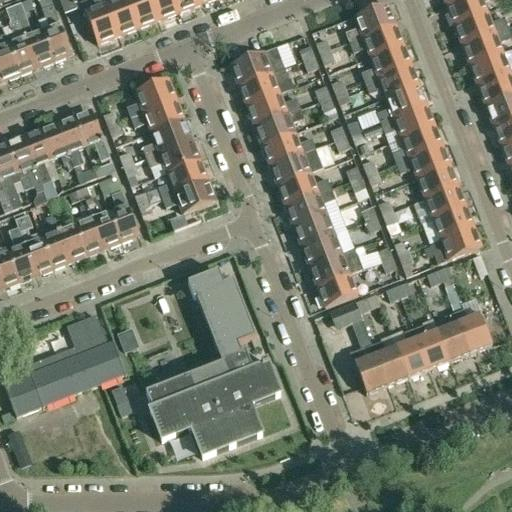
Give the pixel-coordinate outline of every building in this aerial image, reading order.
[(37,0),(50,33),(43,36),(55,67),(66,63),(66,59),(72,57),(49,0),(37,0)] [(58,0),(65,17),(77,12),(72,0),(58,0)] [(90,0),(96,12),(85,16),(97,47),(118,39),(103,0),(90,0)] [(103,0),(118,39),(139,31),(127,0),(117,4),(114,0),(103,0)] [(126,0),(127,0),(139,31),(159,24),(149,0),(126,0)] [(149,0),(159,24),(179,16),(172,0),(149,0)] [(172,0),(179,16),(199,8),(195,0),(172,0)] [(195,0),(199,8),(219,1),(218,0),(195,0)] [(442,0),(446,9),(469,0),(442,0)] [(469,0),(446,9),(454,29),(487,17),(482,5),(494,0),(469,0)] [(29,33),(19,8),(14,10),(39,73),(55,67),(43,36),(34,39),(31,32),(29,33)] [(387,8),(355,21),(359,32),(345,37),(349,47),(395,29),(387,8)] [(7,13),(12,26),(9,27),(11,32),(4,35),(5,38),(21,80),(39,73),(14,10),(7,13)] [(454,29),(462,49),(508,32),(504,22),(491,27),(487,17),(454,29)] [(366,51),(371,62),(403,49),(395,29),(349,47),(353,56),(366,51)] [(511,52),(511,42),(511,41),(508,32),(462,49),(470,70),(502,57),(511,52)] [(311,36),(320,59),(331,54),(326,43),(324,44),(319,33),(311,36)] [(0,75),(4,86),(21,80),(5,38),(0,39),(0,75)] [(361,77),(365,87),(411,69),(403,49),(371,62),(375,72),(361,77)] [(299,54),(303,65),(314,61),(310,50),(299,54)] [(277,51),(231,69),(239,90),(285,73),(277,51)] [(335,65),(331,54),(320,59),(324,69),(335,65)] [(470,70),(476,85),(478,90),(510,77),(502,57),(470,70)] [(318,71),(314,61),(303,65),(307,76),(318,71)] [(418,90),(411,69),(365,87),(369,97),(363,99),(367,109),(372,107),(418,90)] [(279,98),(279,97),(294,91),(290,81),(288,82),(285,73),(239,90),(247,110),(279,98)] [(478,90),(480,94),(486,110),(511,99),(511,82),(510,77),(478,90)] [(127,111),(131,122),(177,104),(169,83),(136,96),(140,106),(127,111)] [(346,94),(342,84),(331,88),(335,99),(346,94)] [(315,94),(319,106),(330,101),(326,90),(315,94)] [(426,110),(418,90),(372,107),(380,128),(426,110)] [(350,105),(346,94),(335,99),(339,109),(350,105)] [(283,108),(279,98),(247,110),(255,130),(301,113),(297,103),(283,108)] [(511,99),(486,110),(493,130),(511,122),(511,99)] [(334,111),(330,101),(319,106),(323,116),(334,111)] [(148,127),(152,137),(184,124),(177,104),(131,122),(135,132),(148,127)] [(434,130),(426,110),(380,128),(362,135),(351,139),(355,149),(366,145),(365,144),(377,139),(377,141),(381,139),(381,138),(384,136),(388,148),(434,130)] [(255,130),(263,150),(295,138),(291,127),(304,122),(301,113),(255,130)] [(109,158),(93,116),(87,118),(84,115),(74,119),(86,151),(94,148),(97,154),(99,153),(102,160),(109,158)] [(104,119),(108,130),(120,126),(116,115),(104,119)] [(83,175),(80,169),(84,167),(78,154),(86,151),(74,119),(57,126),(73,172),(73,171),(76,178),(79,188),(97,181),(93,171),(83,175)] [(511,122),(493,130),(501,150),(511,145),(511,122)] [(142,151),(146,162),(192,144),(184,124),(152,137),(156,146),(142,151)] [(362,135),(358,124),(346,128),(351,139),(362,135)] [(57,126),(40,133),(52,164),(61,161),(63,167),(65,166),(68,174),(73,172),(57,126)] [(108,130),(112,141),(124,136),(120,126),(108,130)] [(331,135),(335,146),(346,141),(341,130),(331,135)] [(442,150),(434,130),(388,148),(396,168),(442,150)] [(40,133),(23,139),(40,189),(59,182),(52,164),(40,133)] [(322,150),(334,145),(329,134),(321,138),(322,141),(319,142),(322,150)] [(263,150),(271,171),(316,153),(312,143),(299,148),(295,138),(263,150)] [(20,185),(28,182),(32,192),(40,189),(23,139),(6,146),(20,185)] [(350,152),(346,141),(335,146),(339,156),(350,152)] [(164,167),(168,177),(200,164),(192,144),(146,162),(150,172),(164,167)] [(511,145),(501,150),(509,170),(511,168),(511,145)] [(6,146),(0,148),(0,183),(11,215),(22,210),(14,188),(20,185),(6,146)] [(359,150),(362,157),(370,154),(369,152),(371,152),(370,149),(368,149),(367,147),(359,150)] [(413,172),(417,182),(450,170),(442,150),(396,168),(399,177),(413,172)] [(278,191),(311,178),(324,173),(316,153),(271,171),(278,191)] [(119,161),(123,171),(135,167),(131,156),(119,161)] [(110,163),(109,163),(96,168),(101,180),(115,175),(110,163)] [(208,185),(200,164),(168,177),(171,187),(147,196),(151,207),(162,202),(208,185)] [(377,175),(374,164),(362,168),(366,179),(377,175)] [(123,171),(131,191),(143,187),(135,167),(123,171)] [(361,181),(357,170),(346,175),(350,186),(361,181)] [(417,182),(425,203),(457,190),(450,170),(417,182)] [(381,186),(377,175),(366,179),(370,190),(381,186)] [(74,190),(79,188),(76,178),(70,180),(74,190)] [(278,191),(286,211),(332,193),(327,182),(314,188),(311,178),(278,191)] [(115,179),(106,183),(98,186),(101,192),(118,185),(115,179)] [(366,192),(361,181),(350,186),(354,196),(366,192)] [(0,183),(0,206),(1,206),(5,217),(11,215),(0,183)] [(166,213),(179,207),(184,218),(216,206),(208,185),(162,202),(166,213)] [(59,199),(58,196),(57,193),(55,194),(53,190),(44,193),(44,194),(42,194),(46,204),(53,202),(53,201),(59,199)] [(425,203),(433,223),(465,210),(457,190),(425,203)] [(92,203),(87,191),(81,193),(84,202),(85,202),(87,209),(105,255),(121,248),(109,217),(103,219),(96,201),(92,203)] [(81,193),(69,198),(72,207),(84,202),(81,193)] [(294,231),(326,218),(340,213),(332,193),(286,211),(294,231)] [(139,241),(127,210),(121,195),(112,198),(118,213),(109,217),(121,248),(139,241)] [(147,196),(135,200),(139,211),(151,207),(147,196)] [(47,206),(50,213),(56,210),(53,202),(46,204),(47,206)] [(378,208),(382,219),(393,215),(390,204),(378,208)] [(139,211),(142,220),(154,216),(151,207),(139,211)] [(75,230),(87,261),(105,255),(87,209),(82,211),(85,218),(73,223),(75,230)] [(473,230),(465,210),(433,223),(425,226),(432,246),(440,243),(473,230)] [(377,221),(373,211),(361,215),(365,226),(377,221)] [(41,243),(33,246),(31,239),(30,239),(28,232),(33,230),(27,213),(12,219),(36,281),(54,274),(41,243)] [(397,226),(394,216),(393,215),(382,219),(385,230),(397,226)] [(75,230),(67,233),(64,226),(62,227),(59,220),(55,221),(53,218),(52,219),(70,268),(87,261),(75,230)] [(294,231),(302,251),(334,238),(326,218),(294,231)] [(15,253),(7,256),(19,288),(36,281),(12,219),(7,221),(12,234),(8,235),(15,253)] [(41,243),(54,274),(70,268),(52,219),(42,222),(46,231),(38,234),(41,243)] [(381,232),(377,221),(365,226),(370,237),(381,232)] [(449,264),(481,251),(473,230),(440,243),(449,264)] [(309,271),(342,258),(355,253),(347,233),(334,238),(302,251),(309,271)] [(409,255),(405,244),(407,243),(403,234),(390,239),(398,259),(409,255)] [(309,271),(317,291),(349,278),(363,273),(382,266),(381,265),(392,261),(388,251),(359,263),(355,253),(342,258),(309,271)] [(413,266),(409,255),(398,259),(402,270),(413,266)] [(0,286),(3,294),(19,288),(7,256),(0,258),(0,286)] [(472,261),(480,281),(488,277),(480,258),(472,261)] [(396,272),(392,261),(381,265),(382,266),(386,276),(396,272)] [(259,342),(234,271),(224,275),(220,262),(192,272),(222,355),(259,342)] [(448,270),(438,274),(442,286),(452,282),(448,270)] [(438,274),(426,279),(431,290),(442,286),(438,274)] [(358,300),(349,278),(317,291),(325,312),(358,300)] [(407,286),(396,291),(401,302),(411,298),(407,286)] [(396,291),(385,295),(390,306),(401,302),(396,291)] [(366,302),(355,307),(360,318),(371,314),(366,302)] [(366,398),(388,390),(373,349),(372,349),(362,323),(360,318),(355,307),(334,315),(340,331),(351,327),(362,353),(350,357),(366,398)] [(467,323),(464,313),(454,317),(470,358),(491,350),(479,318),(467,323)] [(449,366),(470,358),(454,317),(433,325),(437,334),(449,366)] [(75,351),(71,353),(12,376),(15,384),(3,389),(16,421),(126,378),(113,346),(107,349),(96,320),(67,331),(75,351)] [(429,374),(449,366),(437,334),(426,339),(423,329),(413,333),(429,374)] [(408,382),(429,374),(413,333),(403,337),(407,346),(397,350),(408,382)] [(382,345),(373,349),(388,390),(408,382),(397,350),(385,355),(382,345)] [(245,354),(221,364),(224,374),(194,386),(191,378),(145,396),(152,413),(148,414),(161,446),(191,435),(202,464),(263,440),(252,411),(281,399),(268,365),(261,368),(261,370),(253,373),(245,354)] [(21,471),(31,467),(19,435),(8,439),(21,471)]
